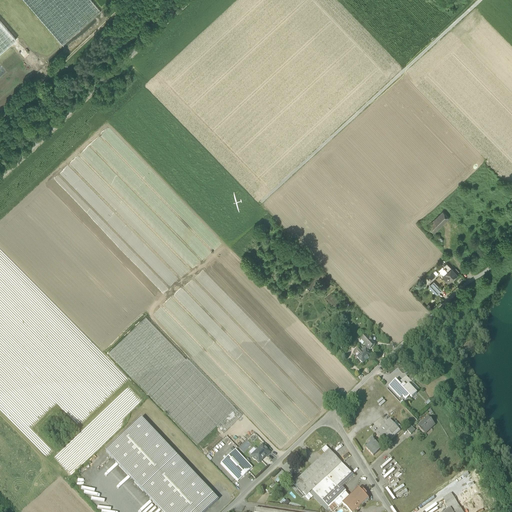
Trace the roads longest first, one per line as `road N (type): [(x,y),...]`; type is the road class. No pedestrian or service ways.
road 1 (track): [(480,0),(261,202)]
road 2 (unclassified): [(0,175),(188,0)]
road 3 (unclassified): [(331,414),(470,279)]
road 4 (track): [(0,125),(129,0)]
road 5 (unclassified): [(227,511),(331,414)]
